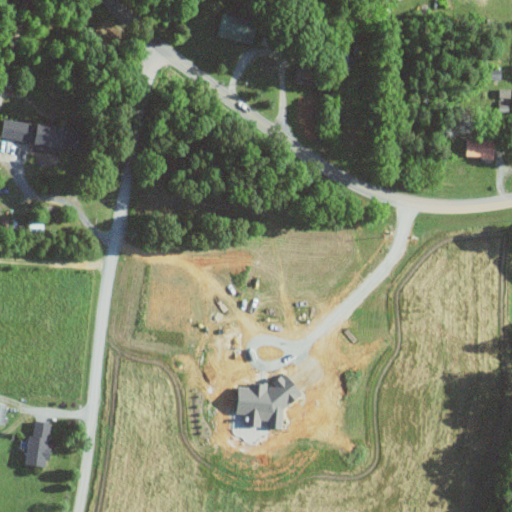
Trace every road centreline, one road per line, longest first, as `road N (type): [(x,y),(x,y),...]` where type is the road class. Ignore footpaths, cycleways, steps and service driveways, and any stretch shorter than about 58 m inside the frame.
road 1 (residential): [(71,511),(128,104),(148,42)]
road 2 (tertiary): [(111,0),(148,42),(364,195),(437,213),(511,202)]
